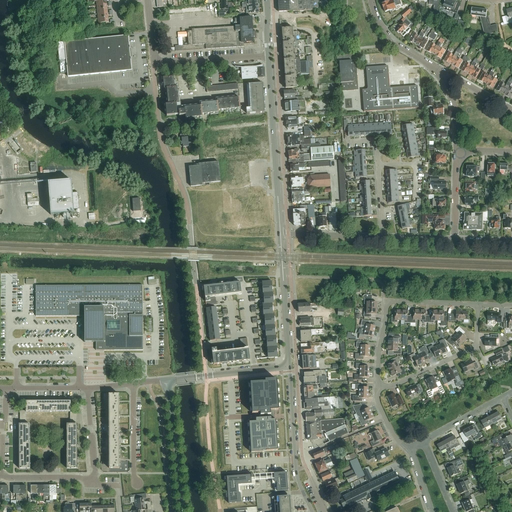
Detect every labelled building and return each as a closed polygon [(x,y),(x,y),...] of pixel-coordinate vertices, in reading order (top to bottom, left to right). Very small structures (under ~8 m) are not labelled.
[(226,0),(223,0),(221,0),(221,2),(221,4),(222,10),(228,10),(232,9),(232,3),(228,3),(227,3),(226,0)] [(277,0),(279,12),(288,12),(319,10),(318,0),(277,0)] [(402,1),(399,2),(398,0),(394,0),(382,4),(383,5),(382,6),(383,8),(384,8),(385,12),(396,9),(395,6),(400,5),(403,4),(402,1)] [(446,11),(450,12),(457,15),(461,4),(451,0),(450,0),(449,0),(445,0),(443,7),(447,9),(446,11)] [(405,18),(411,12),(408,8),(401,14),(405,18)] [(472,8),(471,16),(480,17),(485,36),(498,33),(497,25),(491,27),(488,16),(487,16),(487,10),(472,8)] [(193,45),(175,46),(175,52),(193,50),(244,47),(244,44),(254,44),(253,39),(255,39),(254,31),(253,31),(252,23),(252,18),(234,19),(235,27),(192,30),(193,45)] [(400,34),(402,35),(404,37),(411,30),(408,27),(411,24),(406,20),(403,23),(403,22),(396,29),(397,30),(397,31),(400,34)] [(282,33),(281,33),(282,35),(282,39),(282,42),(282,45),(282,49),(283,52),(283,55),(283,59),(283,62),(284,65),(284,69),(284,72),(284,75),(284,79),(285,82),(285,85),(285,88),(294,88),(296,88),(295,78),(297,78),(296,75),(301,75),(309,74),(309,72),(309,70),(309,68),(312,67),(312,62),(309,63),(309,61),(300,62),(300,57),(295,58),(295,54),(294,55),(293,49),(299,49),(298,46),(298,40),(296,40),(296,36),(298,36),(298,32),(292,32),(282,33)] [(417,45),(423,33),(422,32),(419,36),(414,33),(409,41),(417,45)] [(423,38),(425,34),(423,33),(417,45),(424,49),(428,41),(423,38)] [(129,48),(128,36),(57,43),(59,60),(66,60),(68,77),(132,71),(130,58),(129,48)] [(434,55),(443,39),(441,38),(436,46),(431,43),(427,51),(434,55)] [(443,39),(434,55),(441,59),(446,51),(440,48),(445,40),(443,39)] [(451,65),(459,50),(458,49),(454,56),(449,53),(444,61),(451,65)] [(460,49),(459,50),(451,65),(459,69),(463,61),(458,58),(460,54),(461,55),(463,51),(462,51),(462,50),(460,49)] [(469,75),(477,60),(475,59),(471,66),(466,63),(462,71),(469,75)] [(477,60),(469,75),(476,79),(480,71),(475,68),(479,61),(477,60)] [(358,90),(356,63),(352,63),(352,61),(339,62),(342,91),(358,90)] [(257,78),(262,78),(265,78),(265,74),(264,68),(263,68),(262,65),(256,67),(256,66),(241,67),(242,79),(257,78)] [(367,90),(362,90),(364,112),(391,110),(397,109),(419,108),(417,86),(388,88),(387,82),(389,82),(388,66),(366,68),(367,90)] [(486,85),(493,73),(495,70),(492,69),(489,76),(483,73),(479,80),(486,85)] [(493,73),(486,85),(493,88),(498,81),(493,78),(495,74),(493,73)] [(216,101),(205,102),(199,103),(199,106),(181,108),(180,104),(179,104),(177,87),(175,87),(174,76),(163,78),(164,88),(166,88),(168,105),(165,105),(167,116),(179,115),(179,117),(185,116),(186,119),(202,118),(202,115),(219,113),(218,111),(240,108),(239,98),(235,98),(235,97),(215,99),(216,101)] [(510,79),(508,82),(506,86),(501,83),(496,90),(504,94),(511,80),(510,79)] [(263,88),(262,84),(250,84),(247,85),(248,109),(246,109),(247,114),(264,113),(264,112),(263,113),(263,110),(263,108),(262,88),(263,88)] [(285,99),(290,99),(290,102),(295,102),(295,101),(303,101),(302,97),(294,97),(294,90),(284,91),(285,99)] [(425,109),(430,109),(431,114),(434,114),(434,116),(439,115),(439,117),(443,117),(443,114),(442,105),(433,106),(432,98),(424,98),(425,109)] [(305,101),(303,101),(295,101),(295,102),(290,102),(285,103),(285,112),(298,111),(298,113),(305,112),(305,101)] [(301,117),(298,118),(286,118),(286,128),(287,128),(288,130),(291,129),(291,128),(299,128),(299,127),(304,127),(304,126),(304,124),(302,124),(301,117)] [(427,128),(427,135),(437,135),(437,139),(446,139),(446,132),(441,131),(439,131),(439,127),(432,127),(432,128),(427,128)] [(186,134),(180,135),(181,147),(192,146),(191,142),(188,143),(188,137),(187,137),(186,134)] [(304,139),(287,140),(288,146),(294,146),(300,145),(301,145),(301,148),(307,147),(311,147),(311,144),(308,144),(308,139),(304,139)] [(294,151),(288,151),(289,163),(291,163),(304,162),(334,160),(333,147),(310,148),(311,154),(299,155),(299,149),(294,149),(294,151)] [(440,154),(434,154),(434,159),(435,159),(435,163),(439,164),(439,166),(442,166),(442,163),(445,163),(445,157),(443,157),(443,156),(440,156),(440,154)] [(219,162),(198,164),(199,166),(189,167),(191,187),(202,186),(202,184),(220,182),(219,162)] [(289,169),(290,171),(290,173),(295,172),(299,172),(299,168),(304,168),(304,164),(298,164),(299,165),(295,166),(295,165),(290,166),(290,169),(289,169)] [(500,170),(500,173),(504,173),(504,170),(508,171),(509,171),(509,172),(511,172),(511,167),(508,167),(508,165),(500,164),(500,170)] [(467,176),(467,177),(477,177),(477,172),(480,172),(480,168),(477,168),(477,167),(468,167),(467,173),(466,173),(466,176),(467,176)] [(308,184),(308,188),(330,187),(330,175),(315,176),(311,176),(310,176),(307,180),(308,184)] [(428,178),(428,181),(430,182),(430,189),(433,189),(433,190),(445,190),(446,181),(438,181),(438,177),(430,177),(430,178),(428,178)] [(466,183),(466,191),(475,192),(475,190),(478,190),(478,185),(475,185),(475,183),(473,183),(473,181),(469,181),(469,183),(466,183)] [(67,182),(48,183),(50,215),(66,214),(67,219),(70,219),(70,213),(74,212),(74,209),(79,209),(78,193),(72,193),(72,190),(72,182),(67,182)] [(479,203),(479,200),(479,196),(474,196),(474,198),(465,198),(465,205),(474,205),(474,202),(479,203)] [(141,211),(140,198),(132,199),(133,212),(141,211)] [(346,204),(328,205),(329,219),(337,219),(338,229),(344,229),(343,218),(346,218),(346,204)] [(301,226),(305,226),(304,211),(305,211),(305,209),(308,209),(308,205),(302,206),(302,209),(293,210),(293,211),(292,211),(293,213),(293,214),(293,224),(293,225),(294,225),(294,226),(295,226),(296,227),(301,226)] [(472,230),(472,231),(472,229),(475,229),(475,231),(475,230),(477,230),(477,231),(480,231),(481,230),(482,230),(482,221),(488,221),(488,212),(483,211),(483,214),(475,214),(475,215),(473,215),(473,214),(466,214),(465,222),(465,226),(464,226),(464,229),(465,229),(465,230),(472,230)] [(318,217),(319,227),(326,227),(326,217),(326,214),(317,214),(317,218),(318,217)] [(422,215),(422,225),(428,225),(428,222),(433,223),(433,225),(435,225),(435,229),(436,230),(438,230),(439,230),(444,230),(444,229),(445,229),(445,226),(444,226),(444,222),(438,222),(438,219),(445,219),(445,215),(422,215)] [(508,217),(503,216),(503,220),(505,220),(504,229),(508,229),(510,229),(511,229),(511,221),(511,220),(507,220),(508,217)] [(493,229),(497,229),(497,228),(500,228),(500,224),(501,224),(501,220),(500,220),(500,217),(497,217),(497,220),(493,220),(492,224),(490,224),(490,228),(493,228),(493,229)] [(211,285),(204,286),(205,299),(205,302),(208,302),(208,298),(210,298),(210,296),(238,293),(239,295),(242,295),(240,282),(218,285),(211,285)] [(103,351),(142,350),(142,300),(142,286),(36,286),(36,317),(84,316),(84,343),(103,343),(103,351)] [(366,308),(377,309),(377,303),(372,302),(372,295),(364,295),(362,297),(364,299),(364,305),(367,305),(366,308)] [(304,304),(298,305),(298,308),(299,313),(310,312),(309,311),(312,310),(312,307),(317,307),(317,304),(310,304),(304,304)] [(377,309),(366,308),(366,312),(364,312),(364,317),(371,318),(371,314),(376,315),(377,309)] [(401,321),(401,310),(395,310),(394,315),(392,315),(391,323),(397,323),(397,320),(401,321)] [(401,310),(401,321),(404,321),(404,323),(410,323),(410,316),(407,316),(407,311),(401,310)] [(419,320),(419,310),(413,310),(413,315),(410,315),(410,316),(410,323),(415,323),(415,320),(419,320)] [(419,310),(419,320),(422,320),(422,323),(428,323),(428,316),(425,316),(425,310),(419,310)] [(437,321),(438,311),(431,311),(431,316),(428,316),(428,323),(434,323),(434,321),(437,321)] [(441,321),(441,323),(441,326),(446,326),(446,317),(444,317),(444,311),(438,311),(437,321),(441,321)] [(467,320),(467,312),(456,311),(456,315),(452,315),(452,322),(456,322),(456,320),(463,320),(463,323),(469,323),(469,320),(467,320)] [(488,313),(488,320),(488,325),(492,326),(492,321),(497,321),(497,323),(502,323),(502,316),(499,316),(499,313),(488,313)] [(310,318),(300,318),(300,322),(299,322),(299,327),(300,327),(311,326),(314,326),(313,322),(313,318),(310,318)] [(365,330),(374,332),(375,327),(369,325),(370,322),(362,320),(361,326),(366,327),(365,330)] [(457,334),(455,336),(462,343),(466,339),(463,335),(465,333),(459,327),(455,331),(457,334)] [(311,335),(312,335),(324,334),(323,329),(310,331),(301,331),(300,333),(300,338),(301,338),(301,343),(312,342),(312,341),(311,341),(311,335)] [(374,332),(365,330),(361,329),(360,332),(359,337),(364,338),(366,339),(367,336),(372,337),(374,332)] [(491,335),(491,338),(485,338),(485,346),(496,347),(497,339),(499,339),(499,335),(491,335)] [(387,345),(398,345),(398,342),(400,342),(400,336),(393,336),(393,339),(388,339),(387,345)] [(458,347),(462,343),(455,336),(452,339),(451,337),(447,341),(452,346),(454,344),(458,347)] [(440,345),(437,346),(441,355),(447,353),(445,348),(447,347),(444,339),(439,341),(440,345)] [(301,345),(301,354),(317,353),(317,348),(318,348),(324,347),(326,347),(327,349),(336,349),(335,342),(326,343),(309,344),(307,344),(301,345)] [(360,351),(369,351),(370,346),(364,346),(364,343),(356,342),(356,348),(360,348),(360,351)] [(398,345),(387,345),(387,351),(393,351),(392,354),(401,355),(401,349),(398,349),(398,345)] [(436,358),(441,355),(437,346),(434,348),(433,345),(428,348),(431,354),(433,353),(436,358)] [(417,351),(418,355),(423,364),(428,361),(426,356),(429,355),(426,349),(425,346),(420,349),(417,351)] [(214,349),(211,349),(212,354),(213,365),(221,364),(229,363),(250,361),(248,350),(217,354),(217,352),(215,352),(214,349)] [(491,359),(494,366),(504,362),(504,361),(508,363),(509,359),(508,357),(509,356),(506,355),(502,357),(501,355),(504,353),(502,350),(495,353),(497,357),(491,359)] [(369,351),(360,351),(360,354),(355,354),(355,359),(363,360),(363,357),(369,357),(369,351)] [(423,364),(418,355),(415,356),(414,354),(409,356),(412,363),(415,362),(417,366),(423,364)] [(302,369),(316,368),(315,355),(302,356),(302,369)] [(389,371),(399,366),(397,363),(399,362),(397,357),(390,360),(392,363),(387,365),(389,371)] [(476,362),(473,364),(471,360),(461,365),(464,372),(474,368),(475,370),(479,368),(476,362)] [(360,372),(369,372),(369,367),(363,367),(363,364),(356,363),(356,369),(360,369),(360,372)] [(399,366),(389,371),(392,376),(397,374),(398,377),(406,374),(403,368),(400,370),(399,366)] [(443,372),(446,378),(442,380),(444,385),(444,384),(455,379),(457,383),(456,383),(456,384),(458,383),(461,381),(457,373),(453,375),(450,369),(443,372)] [(304,385),(319,384),(326,384),(325,376),(321,377),(321,375),(321,371),(319,371),(303,372),(303,378),(304,385)] [(369,372),(360,372),(360,375),(354,375),(354,380),(362,381),(363,378),(368,378),(369,372)] [(436,383),(433,377),(425,380),(430,390),(426,392),(429,398),(433,396),(434,392),(433,389),(437,387),(440,392),(442,393),(444,392),(439,382),(436,383)] [(265,382),(250,383),(252,413),(260,413),(260,416),(271,415),(270,411),(279,410),(277,379),(265,380),(265,382)] [(359,393),(368,393),(368,388),(362,388),(362,384),(355,384),(355,390),(359,390),(359,393)] [(420,386),(417,388),(415,385),(405,390),(408,396),(417,392),(418,394),(423,392),(420,386)] [(368,393),(359,393),(359,396),(353,396),(352,401),(362,402),(362,399),(368,399),(368,393)] [(396,396),(395,393),(387,397),(392,406),(397,404),(398,406),(404,403),(400,396),(396,398),(395,396),(396,396)] [(109,409),(111,409),(114,409),(119,408),(119,395),(108,395),(109,409)] [(330,398),(305,400),(306,409),(321,407),(328,407),(330,407),(331,409),(343,408),(343,397),(337,398),(337,397),(330,398)] [(25,402),(25,411),(25,412),(26,412),(41,412),(40,409),(40,402),(34,402),(34,401),(33,401),(32,401),(32,402),(25,402)] [(40,402),(40,409),(41,412),(56,412),(55,402),(49,402),(49,401),(47,401),(47,402),(40,402)] [(70,412),(70,411),(70,402),(64,402),(64,401),(63,401),(62,401),(62,402),(55,402),(56,412),(70,412)] [(354,404),(350,405),(351,413),(355,411),(356,414),(354,415),(356,420),(371,413),(369,408),(363,410),(362,407),(361,405),(355,406),(354,404)] [(114,409),(111,409),(109,409),(109,424),(119,423),(119,408),(114,409)] [(315,421),(322,421),(333,420),(333,416),(334,416),(334,409),(331,410),(322,410),(314,411),(315,413),(309,414),(309,413),(306,413),(307,414),(306,414),(306,422),(315,421)] [(490,417),(495,426),(499,424),(498,422),(502,419),(499,412),(490,417)] [(371,413),(356,420),(357,422),(359,421),(362,426),(364,425),(365,427),(368,426),(367,426),(367,424),(369,423),(368,420),(373,418),(371,413)] [(256,422),(249,422),(251,453),(263,452),(263,451),(278,450),(276,420),(271,420),(271,415),(260,416),(261,418),(256,419),(256,422)] [(485,429),(490,426),(491,428),(495,426),(490,417),(481,422),(485,429)] [(329,442),(348,434),(344,425),(344,419),(320,421),(320,422),(309,422),(310,424),(307,424),(308,440),(317,440),(317,438),(322,437),(321,431),(325,431),(329,442)] [(109,439),(111,439),(114,439),(119,438),(119,423),(109,424),(109,439)] [(19,439),(23,439),(26,439),(30,439),(30,424),(19,425),(19,439)] [(67,439),(74,439),(77,439),(77,424),(67,424),(67,439)] [(467,438),(472,436),(473,438),(474,438),(476,440),(482,437),(478,431),(475,432),(472,426),(464,431),(467,438)] [(379,441),(382,440),(378,431),(371,434),(374,441),(370,442),(373,447),(380,444),(379,441)] [(501,448),(504,447),(511,442),(511,437),(511,435),(505,438),(503,434),(492,440),(494,445),(499,442),(502,448),(501,448)] [(455,436),(446,441),(451,450),(455,448),(460,445),(458,443),(455,436)] [(114,439),(111,439),(109,439),(109,454),(111,454),(119,453),(119,438),(114,439)] [(26,439),(23,439),(19,439),(19,454),(30,454),(30,439),(26,439)] [(77,454),(77,439),(74,439),(67,439),(67,454),(74,454),(77,454)] [(446,441),(438,445),(441,452),(446,450),(451,457),(454,455),(452,452),(451,450),(446,441)] [(332,445),(312,454),(315,460),(325,456),(323,453),(329,450),(333,448),(332,445)] [(374,459),(374,458),(376,457),(378,461),(389,456),(386,449),(375,454),(373,450),(371,451),(366,454),(369,461),(374,459)] [(119,453),(111,454),(109,454),(109,469),(119,468),(119,453)] [(19,469),(23,469),(30,469),(30,454),(19,454),(19,469)] [(77,454),(74,454),(67,454),(67,469),(77,469),(77,454)] [(315,464),(317,469),(331,462),(330,459),(323,462),(323,460),(315,464)] [(356,459),(349,462),(354,474),(345,478),(348,484),(364,476),(356,459)] [(449,464),(451,467),(448,469),(451,477),(461,473),(458,467),(463,465),(460,459),(449,464)] [(331,462),(317,469),(319,474),(327,470),(326,468),(333,465),(331,462)] [(479,464),(476,466),(479,472),(482,470),(485,469),(481,463),(479,464)] [(274,475),(272,475),(272,483),(276,482),(277,491),(288,491),(287,472),(273,473),(274,475)] [(320,476),(323,481),(332,477),(329,472),(320,476)] [(366,499),(367,501),(374,497),(373,496),(399,483),(398,480),(399,479),(398,476),(396,477),(394,472),(343,497),(344,499),(340,501),(343,507),(347,505),(348,508),(366,499)] [(249,475),(226,477),(228,503),(241,502),(240,497),(239,497),(238,485),(252,484),(251,478),(251,475),(250,475),(250,476),(249,477),(249,475)] [(325,485),(326,488),(326,490),(327,490),(337,486),(337,484),(341,482),(339,478),(326,484),(327,484),(325,485)] [(461,494),(465,493),(468,491),(471,490),(469,485),(471,484),(469,480),(464,482),(457,485),(461,494)] [(19,496),(19,486),(13,486),(13,494),(16,494),(16,500),(14,500),(15,504),(19,504),(19,505),(19,501),(18,501),(18,498),(21,498),(21,496),(19,496)] [(61,489),(56,489),(56,486),(49,486),(49,494),(49,495),(53,495),(56,495),(56,494),(61,494),(61,489)] [(134,495),(134,500),(135,505),(144,504),(143,499),(142,499),(142,494),(134,495)] [(290,511),(290,496),(274,497),(274,511),(290,511)] [(470,500),(462,503),(466,511),(467,511),(474,509),(472,504),(474,503),(472,499),(470,500)] [(63,508),(63,511),(73,511),(74,511),(75,511),(75,504),(69,505),(69,503),(68,503),(66,503),(65,504),(65,505),(65,508),(63,508)]
